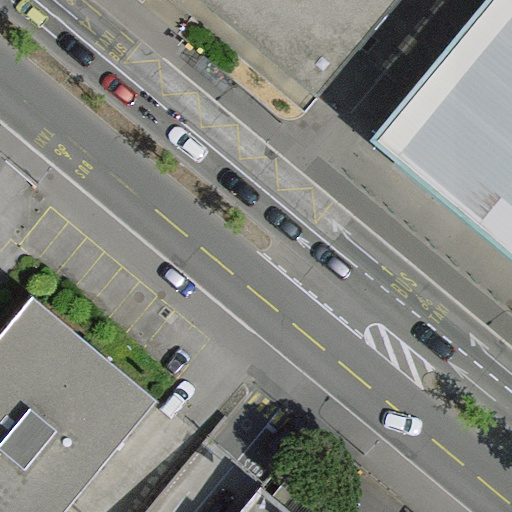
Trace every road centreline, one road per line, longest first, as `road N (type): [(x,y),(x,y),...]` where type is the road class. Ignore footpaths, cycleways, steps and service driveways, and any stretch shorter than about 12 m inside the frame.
road 1 (secondary): [(0,77),(511,501)]
road 2 (secondary): [(511,391),(45,0)]
